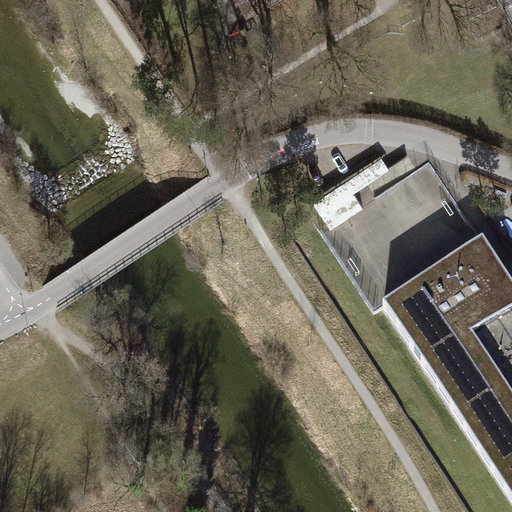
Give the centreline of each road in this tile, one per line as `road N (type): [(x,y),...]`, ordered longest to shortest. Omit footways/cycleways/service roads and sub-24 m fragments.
road 1 (track): [(435,511),(190,130)]
road 2 (residential): [(511,172),(430,141),(354,132),(289,147),(216,188)]
road 3 (track): [(36,306),(118,374),(219,511)]
road 4 (residential): [(17,311),(51,298),(216,188)]
road 5 (track): [(190,130),(101,0)]
